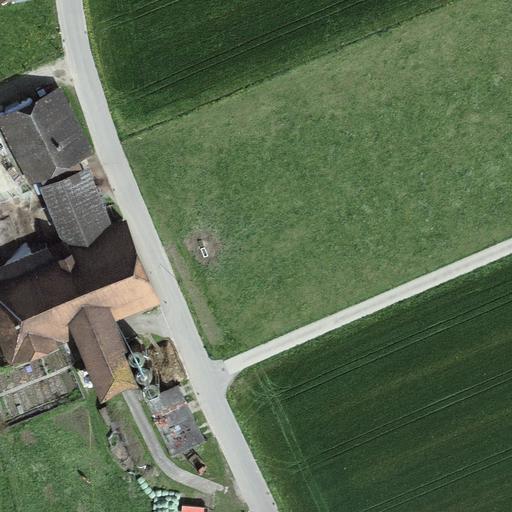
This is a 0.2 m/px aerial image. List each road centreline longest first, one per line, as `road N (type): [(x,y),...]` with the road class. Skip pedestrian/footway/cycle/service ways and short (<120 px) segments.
road 1 (residential): [(264,511),(94,113),(68,0)]
road 2 (track): [(204,376),(511,245)]
